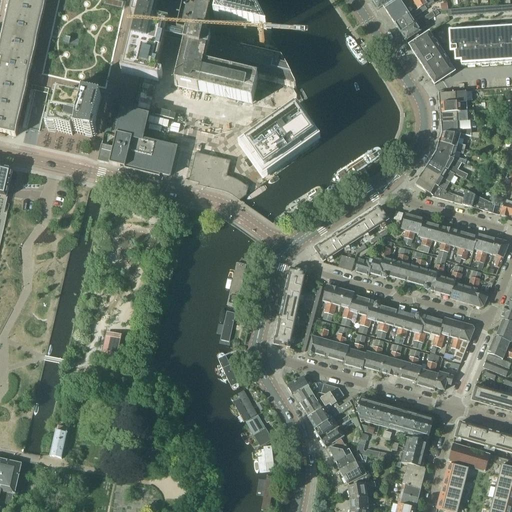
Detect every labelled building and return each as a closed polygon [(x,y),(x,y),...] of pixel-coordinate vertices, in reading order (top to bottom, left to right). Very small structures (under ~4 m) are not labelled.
[(0,135),(5,137),(6,135),(16,137),(18,128),(46,0),(9,0),(0,44),(0,60),(1,61),(0,65),(0,135)] [(137,18),(125,72),(131,73),(157,79),(170,24),(155,21),(160,0),(136,0),(132,17),(137,18)] [(174,82),(174,84),(174,85),(177,86),(176,87),(252,105),(259,80),(297,90),(282,60),(281,60),(205,42),(210,20),(213,0),(181,0),(182,1),(186,1),(178,36),(187,38),(177,82),(175,81),(174,82)] [(213,0),(210,20),(219,22),(268,34),(268,33),(251,0),(213,0)] [(372,0),(373,1),(376,6),(378,9),(383,7),(392,0),(372,0)] [(399,0),(392,0),(383,7),(385,10),(400,0),(399,0)] [(400,0),(385,10),(395,25),(409,15),(400,0)] [(424,0),(412,0),(418,9),(424,6),(427,4),(426,3),(424,0)] [(409,15),(395,25),(400,33),(415,24),(412,19),(422,13),(427,10),(427,9),(424,6),(418,9),(409,15)] [(478,7),(472,8),(473,15),(479,15),(483,14),(487,14),(491,14),(495,14),(494,7),(490,7),(486,7),(482,7),(478,7)] [(415,24),(400,33),(406,42),(413,37),(414,39),(419,36),(418,35),(421,33),(420,31),(426,27),(424,24),(435,17),(432,12),(415,24)] [(454,30),(449,30),(450,53),(455,53),(455,62),(457,62),(461,61),(461,67),(468,67),(475,66),(481,66),(489,65),(490,65),(497,65),(504,64),(511,64),(511,63),(511,25),(507,26),(500,27),(495,27),(488,27),(486,28),(479,28),(474,28),(467,29),(461,29),(454,30)] [(429,34),(409,47),(413,52),(412,52),(419,61),(425,71),(425,72),(431,81),(432,81),(435,86),(455,73),(449,64),(449,63),(443,54),(435,43),(433,40),(429,34)] [(452,91),(438,92),(439,95),(439,103),(439,105),(466,102),(472,101),(472,92),(466,92),(452,93),(452,92),(452,91)] [(48,130),(48,131),(49,131),(49,130),(56,132),(57,132),(59,132),(59,133),(59,132),(61,133),(61,134),(62,134),(62,133),(64,134),(67,134),(66,135),(67,135),(67,134),(72,135),(72,136),(73,133),(78,134),(78,135),(78,134),(80,134),(80,135),(81,135),(83,135),(83,136),(83,135),(85,136),(86,136),(87,136),(92,137),(92,138),(93,138),(93,137),(94,130),(94,129),(95,130),(95,129),(94,129),(95,127),(96,127),(96,126),(95,126),(95,124),(96,124),(96,121),(97,122),(97,121),(96,121),(97,119),(97,118),(97,116),(98,116),(97,116),(98,114),(99,113),(98,113),(98,111),(99,111),(99,110),(99,108),(100,108),(99,108),(100,106),(100,105),(100,103),(101,103),(100,103),(101,100),(101,101),(102,100),(101,100),(101,99),(101,100),(98,100),(99,99),(98,99),(96,99),(96,98),(95,98),(95,99),(93,98),(91,98),(91,97),(90,97),(90,98),(84,96),(82,101),(80,101),(80,100),(80,101),(77,100),(78,100),(77,100),(75,100),(75,99),(74,99),(74,100),(72,99),(70,99),(70,98),(69,98),(69,99),(67,98),(67,97),(66,98),(59,96),(58,96),(59,97),(57,102),(57,103),(57,102),(57,103),(57,105),(56,105),(56,106),(57,106),(56,108),(55,108),(56,108),(55,110),(55,111),(55,113),(52,113),(52,112),(52,113),(52,115),(51,115),(51,116),(52,116),(51,118),(50,118),(51,118),(50,120),(50,121),(50,123),(49,123),(50,124),(48,130)] [(467,112),(466,102),(439,105),(440,114),(467,112)] [(248,140),(240,146),(262,179),(264,178),(272,172),(319,139),(296,107),(296,106),(286,113),(248,140)] [(160,175),(170,177),(176,149),(142,141),(147,123),(148,117),(123,111),(114,149),(101,146),(101,149),(99,154),(97,162),(109,165),(159,177),(160,175)] [(467,112),(440,115),(441,124),(475,122),(474,112),(467,112)] [(475,122),(441,124),(442,134),(465,136),(471,138),(471,134),(471,128),(475,128),(475,122)] [(465,136),(441,134),(438,143),(464,151),(465,146),(462,145),(465,136)] [(438,143),(436,153),(454,160),(461,164),(464,165),(466,161),(459,158),(460,154),(463,155),(464,151),(438,143)] [(324,179),(331,189),(381,156),(374,146),(324,179)] [(230,161),(212,157),(196,153),(193,164),(191,164),(189,170),(192,171),(189,181),(199,184),(198,186),(223,192),(228,193),(234,196),(241,200),(251,193),(246,187),(243,184),(241,183),(239,182),(237,181),(227,177),(230,161)] [(433,158),(431,161),(454,175),(469,182),(470,180),(472,175),(469,173),(468,175),(457,170),(461,164),(454,160),(436,153),(433,158)] [(431,161),(426,169),(449,183),(454,175),(431,161)] [(0,167),(0,245),(7,215),(4,214),(6,206),(8,198),(7,197),(7,196),(8,192),(9,189),(13,170),(0,167)] [(426,169),(420,177),(426,180),(445,191),(449,183),(426,169)] [(420,177),(416,184),(417,187),(433,196),(432,197),(451,203),(462,206),(463,200),(456,196),(454,195),(445,191),(426,180),(420,177)] [(278,211),(283,219),(325,192),(320,184),(278,211)] [(465,191),(464,195),(463,200),(462,206),(477,210),(480,198),(475,196),(465,191)] [(494,203),(497,196),(492,193),(489,200),(494,203)] [(508,218),(511,206),(511,194),(509,202),(504,200),(499,216),(508,218)] [(495,205),(480,198),(477,210),(492,214),(495,205)] [(316,248),(315,251),(323,263),(389,221),(388,220),(385,216),(380,207),(316,248)] [(396,212),(394,220),(401,222),(403,214),(396,212)] [(407,246),(415,217),(406,215),(402,231),(405,232),(403,238),(404,239),(402,245),(407,246)] [(423,222),(424,220),(415,217),(407,246),(410,247),(412,241),(413,241),(415,235),(418,236),(419,236),(423,222)] [(424,252),(432,225),(423,222),(419,236),(418,236),(418,238),(423,239),(421,246),(420,251),(424,252)] [(441,227),(432,225),(424,252),(428,253),(430,248),(432,242),(437,243),(441,227)] [(441,227),(437,243),(441,244),(439,251),(437,259),(442,260),(450,230),(441,227)] [(450,230),(442,260),(446,261),(450,247),(455,248),(459,232),(450,230)] [(468,235),(459,232),(455,248),(459,250),(456,262),(460,263),(468,235)] [(460,263),(459,265),(464,267),(466,261),(468,252),(473,253),(474,251),(477,238),(468,235),(460,263)] [(477,238),(474,251),(478,252),(475,262),(480,263),(487,237),(478,235),(477,238)] [(496,240),(487,237),(480,263),(478,270),(482,271),(484,264),(487,255),(492,256),(496,240)] [(508,243),(496,240),(492,256),(498,258),(495,267),(500,268),(510,246),(508,243)] [(379,277),(387,249),(382,247),(381,247),(378,259),(373,258),(373,261),(369,275),(370,275),(379,277)] [(391,250),(387,249),(379,277),(386,279),(388,278),(388,277),(393,261),(388,259),(391,250)] [(397,262),(393,261),(388,277),(397,280),(406,250),(401,249),(401,250),(400,255),(399,254),(397,262)] [(410,251),(406,250),(397,280),(406,282),(411,266),(407,264),(409,257),(408,257),(410,251)] [(415,267),(411,266),(406,282),(415,285),(424,255),(419,254),(418,260),(417,260),(415,267)] [(428,256),(424,255),(415,285),(424,287),(429,271),(424,269),(426,263),(426,262),(428,256)] [(342,256),(338,268),(352,272),(355,260),(342,256)] [(373,261),(365,259),(364,261),(359,259),(355,273),(361,275),(369,277),(370,275),(369,275),(373,261)] [(424,287),(424,288),(425,290),(432,293),(442,260),(437,259),(434,272),(429,271),(424,287)] [(442,260),(432,293),(441,295),(442,295),(446,278),(442,277),(444,270),(443,270),(446,261),(442,260)] [(231,297),(241,299),(248,267),(239,265),(231,297)] [(450,279),(446,278),(442,295),(451,298),(459,268),(455,266),(453,273),(452,272),(450,279)] [(459,268),(451,298),(450,300),(459,303),(464,286),(459,285),(462,275),(463,269),(459,268)] [(290,271),(274,346),(290,349),(290,347),(292,337),(306,273),(292,270),(290,269),(290,271)] [(468,287),(464,286),(459,303),(468,305),(477,273),(473,272),(472,275),(468,287)] [(477,273),(468,305),(481,309),(484,308),(489,293),(479,290),(480,290),(478,289),(481,280),(480,280),(481,274),(477,273)] [(329,315),(336,289),(333,288),(327,286),(322,302),(326,304),(324,313),(329,315)] [(336,289),(329,315),(332,316),(333,316),(336,307),(340,308),(345,292),(339,290),(336,289)] [(353,296),(354,297),(354,294),(345,292),(340,308),(344,309),(342,318),(347,320),(353,296)] [(358,315),(362,299),(354,297),(353,296),(347,320),(352,321),(353,314),(358,315)] [(360,326),(358,331),(358,333),(362,334),(372,301),(362,299),(358,315),(362,316),(359,326),(360,326)] [(379,304),(372,301),(362,334),(366,335),(368,328),(369,329),(371,322),(375,323),(380,307),(380,306),(379,304)] [(380,307),(375,323),(379,324),(377,331),(378,331),(376,338),(380,340),(389,309),(380,307)] [(389,309),(380,340),(384,341),(386,334),(387,334),(389,327),(393,328),(398,311),(389,309)] [(398,311),(393,328),(397,329),(396,336),(395,341),(394,343),(399,344),(400,338),(407,314),(405,313),(398,311)] [(511,314),(504,311),(503,313),(500,319),(502,320),(511,324),(511,314)] [(224,336),(231,337),(236,315),(229,314),(224,336)] [(407,314),(400,338),(404,339),(405,339),(407,332),(411,333),(416,316),(409,315),(407,314)] [(416,316),(411,333),(416,334),(414,341),(412,348),(417,349),(426,316),(418,314),(416,316)] [(426,316),(417,349),(421,350),(423,344),(426,335),(430,336),(435,319),(426,316)] [(435,355),(437,348),(444,321),(435,319),(430,336),(435,337),(432,346),(430,354),(435,355)] [(445,319),(444,321),(437,348),(441,349),(445,337),(449,338),(454,321),(445,319)] [(511,324),(502,320),(499,329),(511,334),(511,324)] [(453,361),(463,324),(454,321),(449,338),(453,339),(450,349),(452,349),(449,360),(453,361)] [(312,338),(308,354),(309,356),(311,357),(314,355),(317,356),(326,323),(322,322),(317,339),(312,338)] [(326,323),(317,356),(326,358),(331,342),(327,341),(329,331),(330,324),(326,323)] [(463,324),(453,361),(461,363),(462,361),(465,353),(469,344),(475,330),(473,327),(463,324)] [(342,339),(342,338),(341,338),(342,335),(343,335),(344,329),(340,328),(338,334),(335,343),(331,342),(326,358),(335,361),(341,339),(342,339)] [(511,334),(499,329),(495,337),(509,343),(510,343),(510,344),(511,344),(511,341),(511,334)] [(105,336),(100,359),(118,363),(124,337),(106,333),(105,336)] [(511,349),(508,348),(510,344),(510,343),(509,343),(495,337),(494,337),(491,346),(511,354),(511,349)] [(341,339),(335,361),(344,363),(348,349),(349,349),(349,347),(344,346),(346,339),(342,338),(342,339),(341,339)] [(367,352),(366,354),(363,368),(372,371),(380,342),(376,341),(374,347),(373,347),(371,353),(367,352)] [(384,343),(380,342),(372,371),(381,373),(385,357),(381,356),(383,349),(382,349),(384,343)] [(344,363),(344,366),(353,368),(359,345),(355,344),(354,344),(353,351),(349,349),(348,349),(344,363)] [(359,345),(353,368),(362,371),(363,368),(366,354),(362,353),(364,347),(362,346),(359,345)] [(390,358),(385,357),(381,373),(390,376),(398,347),(394,345),(392,352),(391,352),(390,358)] [(511,359),(511,354),(491,346),(487,354),(488,355),(492,357),(496,358),(500,360),(503,361),(505,356),(511,359)] [(398,347),(390,376),(399,379),(404,362),(399,361),(401,354),(400,354),(402,348),(398,347)] [(404,362),(399,379),(408,381),(416,352),(411,351),(410,357),(408,363),(404,362)] [(416,352),(408,381),(417,384),(421,370),(422,367),(417,366),(419,359),(421,353),(416,352)] [(235,393),(244,389),(227,354),(218,358),(235,393)] [(432,363),(433,361),(435,356),(430,354),(425,371),(421,370),(417,384),(416,386),(425,388),(432,363)] [(432,363),(425,388),(435,391),(435,389),(439,375),(434,373),(437,365),(437,364),(432,363)] [(439,375),(435,389),(444,391),(446,384),(451,386),(454,377),(449,375),(447,374),(448,371),(441,369),(440,372),(439,372),(439,375)] [(306,383),(303,378),(296,382),(295,381),(294,382),(294,383),(287,387),(292,395),(294,394),(295,395),(313,386),(313,385),(310,381),(309,381),(306,383)] [(313,396),(311,392),(315,390),(316,386),(315,384),(313,385),(313,386),(295,395),(300,404),(313,396)] [(313,396),(300,404),(305,411),(320,401),(325,398),(324,397),(326,395),(327,397),(330,395),(331,397),(340,391),(339,390),(339,389),(338,389),(324,385),(321,394),(319,394),(317,395),(319,398),(316,400),(313,396)] [(476,387),(471,401),(482,404),(486,390),(476,387)] [(486,390),(482,404),(492,407),(496,392),(486,390)] [(333,418),(352,407),(349,401),(339,408),(336,403),(344,397),(340,391),(331,397),(330,395),(327,397),(326,396),(324,397),(325,398),(320,401),(322,405),(325,408),(308,418),(309,421),(309,422),(312,427),(313,427),(315,430),(333,418)] [(253,420),(259,416),(245,392),(239,396),(253,420)] [(496,392),(492,407),(502,410),(506,395),(496,392)] [(511,396),(506,395),(502,410),(511,413),(511,412),(511,396)] [(355,398),(352,400),(360,421),(362,421),(379,426),(385,406),(374,403),(371,402),(360,399),(359,399),(359,398),(356,397),(354,397),(355,398)] [(320,401),(305,411),(309,418),(325,408),(322,405),(320,401)] [(385,406),(379,426),(389,428),(393,429),(403,432),(409,413),(399,410),(394,409),(385,406)] [(409,413),(403,432),(422,438),(421,441),(421,442),(427,443),(428,443),(428,439),(433,419),(424,417),(419,415),(409,413)] [(315,430),(314,430),(320,440),(351,420),(349,417),(347,417),(336,424),(333,418),(315,430)] [(261,449),(272,444),(260,419),(248,424),(261,449)] [(351,420),(320,440),(326,449),(328,448),(329,449),(330,448),(336,449),(343,445),(340,440),(345,437),(341,432),(353,424),(351,420)] [(511,437),(459,423),(455,438),(511,454),(511,437)] [(61,458),(62,453),(67,433),(66,433),(56,431),(51,456),(50,457),(51,458),(52,457),(60,458),(61,459),(62,459),(61,458)] [(362,435),(359,444),(365,446),(368,436),(362,435)] [(425,453),(427,444),(427,443),(421,442),(421,441),(407,438),(400,463),(407,465),(421,468),(425,453)] [(398,444),(394,443),(392,443),(390,450),(397,452),(398,444)] [(365,446),(359,444),(356,454),(364,456),(365,452),(364,451),(365,446)] [(511,461),(453,444),(449,462),(469,468),(492,475),(493,470),(500,472),(501,466),(511,468),(511,461)] [(341,451),(336,449),(330,448),(329,449),(336,463),(352,455),(349,449),(343,452),(342,450),(341,451)] [(379,459),(380,453),(367,450),(366,451),(365,452),(364,456),(367,457),(375,458),(379,459)] [(263,475),(276,474),(273,451),(260,453),(263,475)] [(389,461),(390,455),(380,453),(379,459),(389,461)] [(352,455),(336,463),(340,471),(360,461),(361,462),(364,461),(366,462),(367,457),(364,456),(356,454),(356,455),(357,457),(354,459),(352,455)] [(0,491),(13,495),(14,494),(15,495),(21,464),(0,459),(0,491)] [(366,464),(366,462),(364,461),(361,462),(360,461),(340,471),(343,478),(363,468),(361,465),(364,463),(366,464)] [(424,475),(425,470),(425,469),(421,468),(407,465),(405,475),(424,479),(424,476),(424,475)] [(465,482),(468,470),(448,465),(445,477),(465,482)] [(511,483),(511,468),(501,466),(500,472),(498,479),(511,483)] [(367,475),(363,468),(343,478),(347,485),(367,475)] [(489,511),(493,501),(495,490),(498,479),(500,472),(493,470),(492,475),(469,468),(468,470),(465,482),(463,493),(460,504),(457,511),(445,511),(437,510),(436,511),(489,511)] [(422,485),(424,479),(405,475),(402,485),(420,489),(421,486),(422,485)] [(463,493),(465,482),(445,477),(442,488),(463,493)] [(511,494),(511,483),(498,479),(495,490),(511,494)] [(259,511),(270,511),(271,511),(274,483),(263,482),(259,511)] [(375,483),(349,487),(348,487),(349,493),(348,494),(349,497),(350,498),(350,500),(368,499),(367,489),(375,488),(375,483)] [(402,485),(400,495),(418,499),(420,489),(402,485)] [(460,504),(463,493),(442,488),(439,499),(460,504)] [(511,506),(511,494),(495,490),(493,501),(511,506)] [(13,495),(0,491),(0,504),(1,502),(11,504),(13,495)] [(400,495),(397,504),(415,509),(418,499),(400,495)] [(368,505),(368,499),(350,500),(349,502),(349,505),(350,506),(350,511),(372,511),(376,511),(376,505),(368,505)] [(445,511),(457,511),(460,504),(439,499),(437,510),(445,511)] [(511,511),(511,510),(511,506),(493,501),(489,511),(511,511)]
